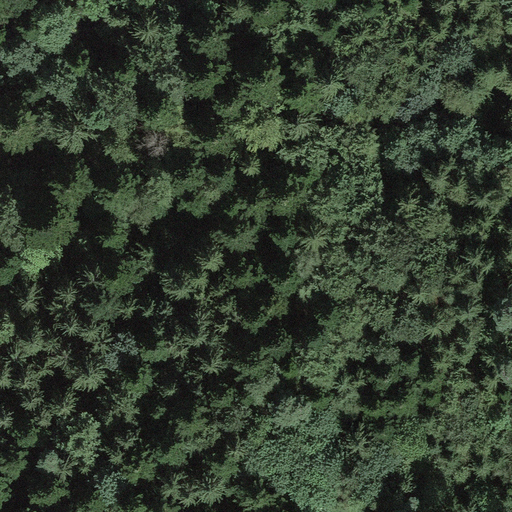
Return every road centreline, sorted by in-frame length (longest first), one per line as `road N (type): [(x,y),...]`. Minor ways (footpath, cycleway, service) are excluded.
road 1 (track): [(511,108),(0,162)]
road 2 (track): [(0,95),(120,0)]
